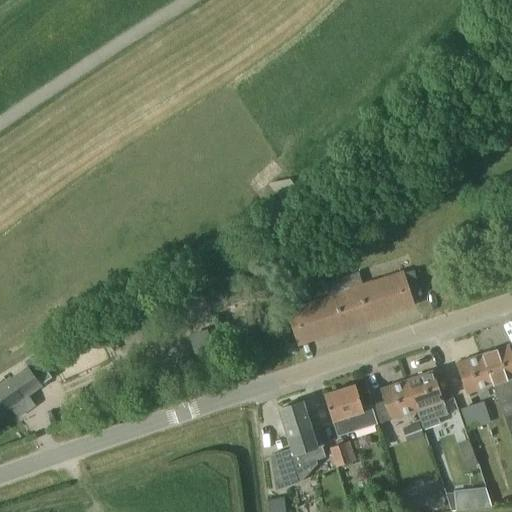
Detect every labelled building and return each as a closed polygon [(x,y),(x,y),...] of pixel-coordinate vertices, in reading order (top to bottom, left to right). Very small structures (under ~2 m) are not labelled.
[(287,313),(298,345),(412,306),(401,273),(363,287),(358,272),(323,284),(328,298),(287,313)] [(511,356),(508,346),(480,356),(491,386),(492,386),(504,418),(511,415),(511,390),(508,380),(511,378),(511,356)] [(51,377),(33,352),(22,361),(26,367),(10,378),(10,377),(0,383),(0,413),(40,385),(51,377)] [(466,395),(491,386),(480,356),(455,365),(466,395)] [(416,412),(423,430),(439,425),(437,419),(447,415),(433,372),(406,382),(416,412)] [(390,421),(416,412),(406,382),(380,391),(390,421)] [(323,396),(336,437),(377,425),(371,406),(362,408),(355,386),(323,396)] [(287,408),(279,410),(294,457),(305,453),(308,463),(325,457),(316,429),(311,430),(302,403),(299,404),(298,401),(286,405),(287,408)] [(461,410),(468,431),(490,424),(482,402),(461,410)] [(402,430),(407,444),(423,438),(418,425),(402,430)] [(457,444),(464,468),(474,466),(467,441),(457,444)] [(329,449),(335,467),(355,461),(349,443),(329,449)] [(269,456),(275,491),(298,484),(288,450),(269,456)] [(485,488),(453,491),(455,511),(491,508),(485,488)] [(283,511),(282,498),(268,499),(268,511),(283,511)]
